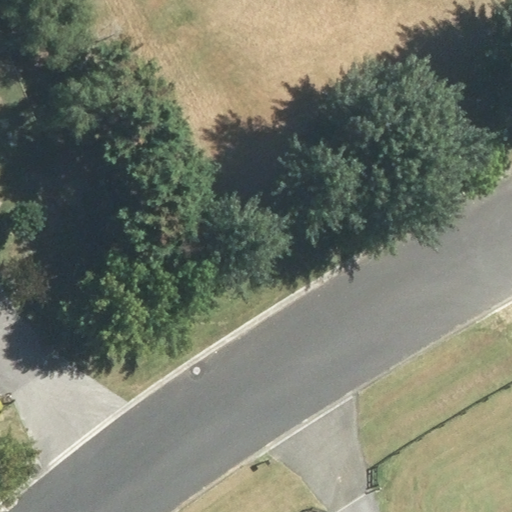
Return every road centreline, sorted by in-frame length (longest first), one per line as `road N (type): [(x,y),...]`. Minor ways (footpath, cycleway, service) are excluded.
road 1 (residential): [(79,511),(309,346),(511,228)]
road 2 (unknown): [(309,346),(356,511)]
